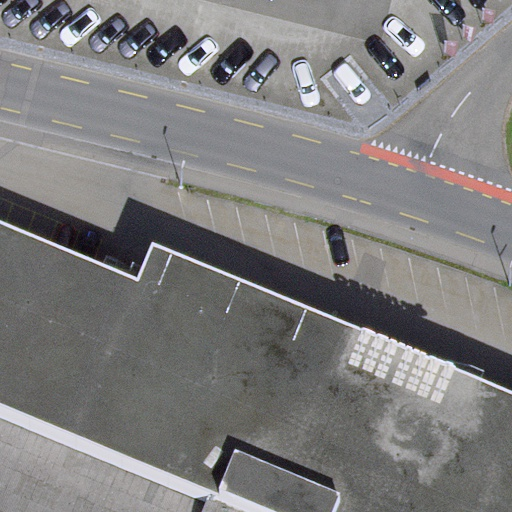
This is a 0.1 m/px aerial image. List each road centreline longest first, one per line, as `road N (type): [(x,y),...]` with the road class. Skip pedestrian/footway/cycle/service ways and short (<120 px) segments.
road 1 (tertiary): [(0,84),(426,202)]
road 2 (residential): [(426,202),(450,137),(511,66)]
